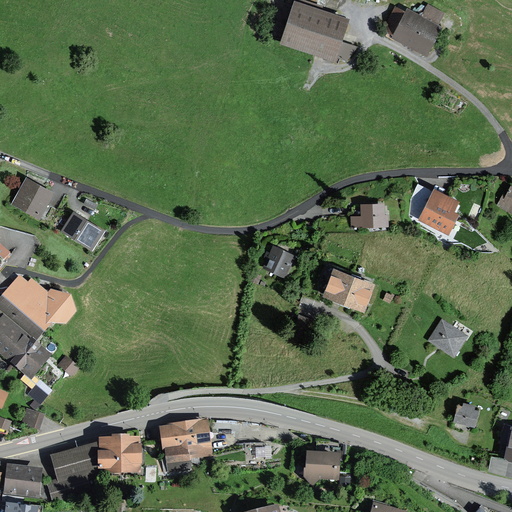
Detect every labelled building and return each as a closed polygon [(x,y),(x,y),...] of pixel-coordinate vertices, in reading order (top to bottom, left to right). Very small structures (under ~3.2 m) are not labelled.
[(345,23),(296,6),(284,39),(294,42),(293,46),(303,50),(305,46),(346,60),(355,47),(339,42),(345,23)] [(424,51),(438,26),(421,17),(420,19),(417,17),(416,19),(395,8),(384,30),(424,51)] [(45,202),(48,195),(49,195),(26,182),(16,202),(46,218),(52,206),(45,202)] [(424,205),(431,189),(418,183),(411,198),(424,205)] [(503,194),(498,205),(511,212),(511,188),(511,189),(510,187),(506,193),(508,194),(507,197),(503,194)] [(82,208),(92,214),(98,203),(88,197),(82,208)] [(433,197),(422,218),(447,231),(455,214),(451,212),(455,203),(443,197),(441,201),(433,197)] [(365,227),(365,223),(386,223),(386,215),(381,215),(381,208),(364,208),(365,218),(351,218),(352,227),(365,227)] [(91,247),(101,231),(85,221),(84,223),(73,217),(64,231),(91,247)] [(306,223),(306,233),(315,233),(315,224),(306,223)] [(274,250),(267,266),(284,274),(291,258),(274,250)] [(362,308),(371,284),(327,268),(323,280),(330,283),(326,294),(337,299),(336,302),(349,307),(350,304),(362,308)] [(64,322),(73,312),(69,298),(52,293),(48,297),(37,288),(32,287),(26,294),(14,284),(0,300),(0,305),(36,337),(53,318),(52,317),(55,314),(64,322)] [(294,332),(309,337),(315,322),(300,317),(294,332)] [(0,323),(0,348),(30,373),(45,355),(10,326),(3,319),(0,323)] [(438,326),(429,340),(432,342),(437,339),(446,351),(453,355),(465,338),(457,333),(459,331),(445,322),(438,326)] [(72,374),(77,368),(66,358),(61,364),(72,374)] [(39,381),(29,392),(41,403),(51,392),(39,381)] [(400,401),(405,386),(392,381),(386,395),(400,401)] [(458,406),(454,420),(474,426),(478,411),(458,406)] [(28,410),(23,425),(37,429),(42,415),(28,410)] [(0,427),(7,431),(10,422),(0,418),(0,427)] [(205,422),(184,425),(188,457),(209,454),(205,422)] [(188,457),(184,425),(164,428),(170,464),(189,461),(188,457)] [(310,455),(309,469),(312,473),(307,478),(311,484),(320,476),(332,476),(332,472),(335,472),(337,457),(328,456),(329,442),(316,441),(316,455),(310,455)] [(84,474),(102,469),(138,468),(137,442),(101,443),(53,456),(60,481),(49,484),(54,500),(89,490),(84,474)] [(266,464),(265,444),(245,445),(246,465),(266,464)] [(36,495),(39,472),(10,468),(8,491),(36,495)] [(116,503),(116,511),(124,511),(124,502),(116,503)]
